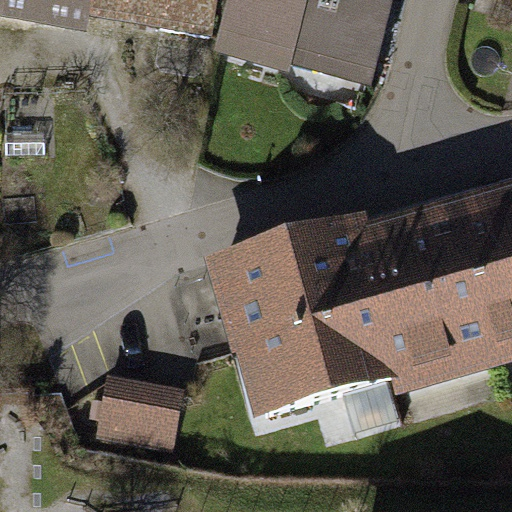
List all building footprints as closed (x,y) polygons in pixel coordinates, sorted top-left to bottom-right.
[(90,17),(92,0),(0,0),(0,17),(87,32),(90,17)] [(92,0),(90,17),(208,36),(214,0),(92,0)] [(237,0),(218,71),(294,91),(296,82),(318,0),(237,0)] [(318,0),(296,82),(376,105),(405,0),(318,0)] [(511,184),(369,225),(367,217),(206,262),(252,424),(390,384),(395,401),(511,367),(511,184)] [(185,392),(107,378),(96,440),(174,454),(185,392)]
